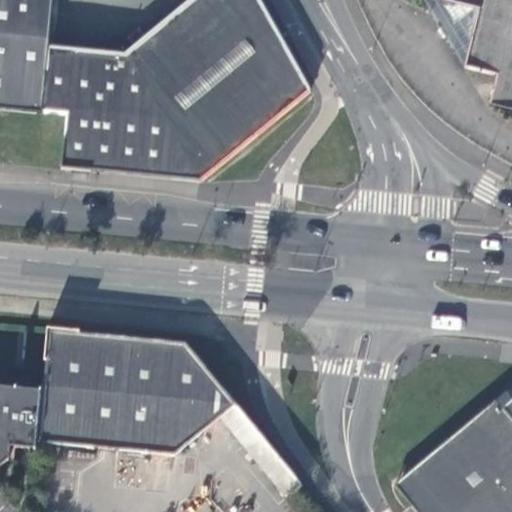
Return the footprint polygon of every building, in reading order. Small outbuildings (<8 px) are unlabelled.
[(0,0),(0,106),(44,111),(44,109),(51,42),(55,0),(0,0)] [(208,180),(312,89),(262,0),(205,0),(137,49),(51,42),(44,109),(74,112),(68,167),(208,180)] [(511,0),(423,0),(465,71),(496,79),(489,108),(511,113),(511,0)] [(79,333),(47,330),(45,362),(50,362),(42,445),(180,457),(224,419),(235,409),(181,345),(79,337),(79,333)] [(511,511),(511,386),(407,477),(396,488),(415,511),(511,511)] [(0,477),(15,464),(16,453),(36,455),(40,395),(0,390),(0,477)] [(300,486),(235,409),(224,419),(289,495),(300,486)]
